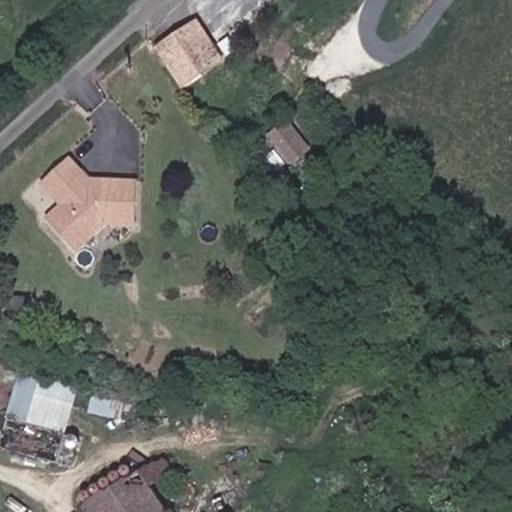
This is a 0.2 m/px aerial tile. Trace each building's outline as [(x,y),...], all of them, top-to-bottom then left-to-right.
[(198,89),(218,73),(237,57),(208,21),(190,37),(187,33),(166,49),(198,89)] [(286,163),(312,152),(298,119),(272,130),(286,163)] [(52,216),(81,250),(111,222),(140,222),(142,178),(116,177),(117,189),(106,189),(75,154),(47,181),(67,202),(52,216)] [(77,405),(17,387),(8,416),(68,434),(77,405)] [(120,417),(124,402),(95,394),(91,409),(120,417)] [(155,457),(131,474),(80,507),(83,511),(180,511),(187,507),(155,457)]
